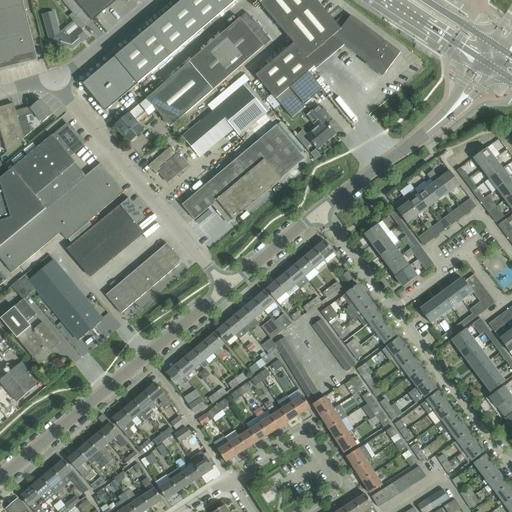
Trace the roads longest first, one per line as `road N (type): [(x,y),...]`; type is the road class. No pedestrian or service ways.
road 1 (unclassified): [(51,82),(229,285)]
road 2 (residential): [(321,212),(437,122),(486,60)]
road 3 (residential): [(509,467),(394,308)]
road 4 (residential): [(0,479),(148,355)]
road 5 (residential): [(303,511),(337,488),(300,435),(229,483)]
road 6 (residential): [(229,483),(148,355)]
road 7 (residential): [(446,270),(428,246),(475,210),(511,255)]
road 8 (unclassified): [(51,82),(153,0)]
road 9 (residential): [(394,308),(321,212)]
